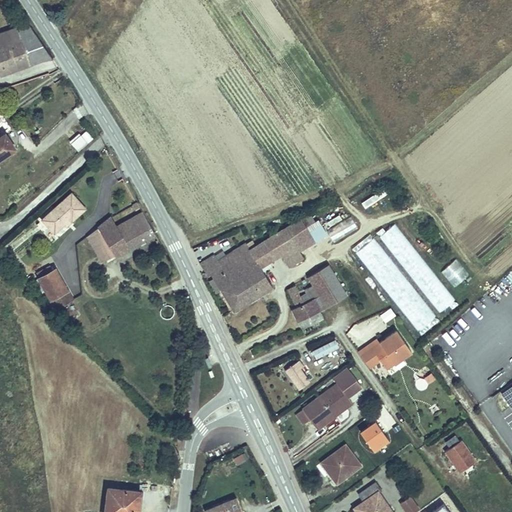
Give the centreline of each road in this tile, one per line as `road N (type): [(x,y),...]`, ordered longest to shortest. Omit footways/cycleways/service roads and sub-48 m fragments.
road 1 (tertiary): [(26,0),(148,193),(240,384)]
road 2 (unknown): [(240,384),(341,334),(398,405)]
